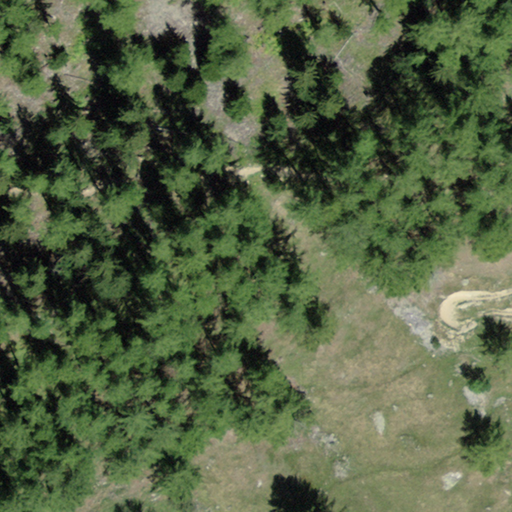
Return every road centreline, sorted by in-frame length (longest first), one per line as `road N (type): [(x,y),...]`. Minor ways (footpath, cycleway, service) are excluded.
road 1 (track): [(0,265),(282,146),(373,135),(511,89)]
road 2 (track): [(511,367),(476,395),(400,511)]
